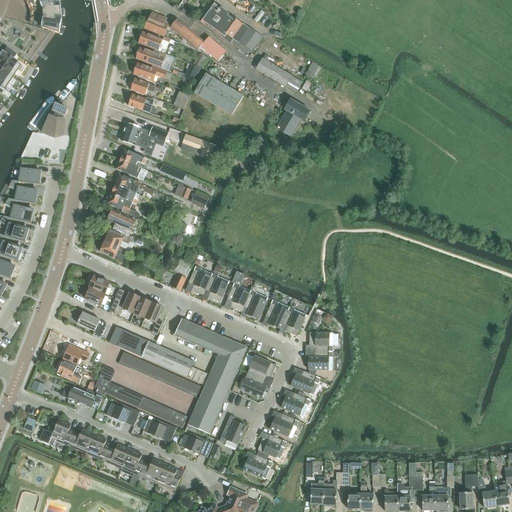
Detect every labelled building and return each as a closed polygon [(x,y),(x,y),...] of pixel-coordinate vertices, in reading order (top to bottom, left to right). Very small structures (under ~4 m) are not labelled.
[(60,5),(58,0),(39,0),(43,9),(60,5)] [(248,29),(244,26),(229,16),(226,12),(211,1),(196,20),(216,34),(248,55),(249,53),(251,54),(251,53),(262,39),(248,29)] [(62,19),(60,5),(43,9),(44,18),(62,19)] [(150,19),(149,19),(147,23),(145,24),(144,27),(145,28),(144,30),(164,37),(170,24),(166,22),(167,19),(152,13),(150,19)] [(59,34),(62,19),(44,18),(42,28),(57,33),(59,34)] [(178,20),(170,29),(194,48),(206,54),(207,53),(219,62),(227,53),(209,38),(205,43),(178,20)] [(163,41),(143,33),(141,38),(140,38),(139,41),(139,42),(139,44),(153,49),(155,44),(161,47),(163,41)] [(136,58),(136,60),(150,65),(152,60),(158,62),(161,53),(156,51),(155,54),(140,49),(138,53),(137,54),(136,57),(136,58)] [(12,77),(20,65),(1,52),(0,52),(0,69),(2,71),(12,77)] [(262,59),(256,70),(293,93),(300,82),(262,59)] [(136,69),(134,69),(133,72),(134,74),(134,75),(148,81),(150,75),(156,77),(157,73),(165,76),(166,71),(154,66),(152,70),(137,64),(136,69)] [(8,84),(12,77),(2,71),(0,69),(0,87),(4,90),(8,84)] [(206,75),(194,94),(232,116),(243,97),(206,75)] [(155,87),(135,80),(133,85),(132,85),(131,88),(132,89),(131,91),(146,96),(147,90),(153,92),(154,90),(155,87)] [(304,81),(300,89),(305,91),(309,83),(304,81)] [(311,84),(307,92),(312,95),(316,87),(311,84)] [(128,106),(143,111),(144,106),(150,108),(152,102),(132,95),(131,100),(129,100),(128,104),(129,105),(128,106)] [(287,112),(277,129),(290,137),(300,120),(305,122),(311,113),(291,101),(285,111),(287,112)] [(43,134),(35,133),(33,133),(21,159),(49,162),(59,163),(65,163),(68,150),(70,137),(65,136),(66,121),(63,120),(64,117),(66,118),(69,110),(64,108),(63,109),(62,108),(62,107),(57,105),(53,113),(55,113),(53,118),(50,117),(43,134)] [(151,138),(164,143),(168,133),(153,128),(151,133),(128,124),(122,142),(135,146),(134,147),(146,151),(151,138)] [(213,146),(186,136),(184,144),(202,151),(200,157),(208,159),(213,146)] [(225,154),(212,150),(209,156),(223,161),(225,154)] [(144,165),(146,160),(125,151),(121,160),(136,167),(138,162),(144,165)] [(134,171),(136,167),(121,160),(117,170),(138,179),(140,174),(134,171)] [(22,164),(19,182),(19,183),(34,185),(40,186),(42,173),(36,172),(37,165),(22,164)] [(116,185),(139,196),(142,190),(144,191),(144,192),(152,196),(154,191),(120,176),(116,185)] [(18,191),(16,200),(16,201),(31,204),(36,205),(39,192),(33,191),(34,185),(19,183),(19,182),(12,181),(9,187),(18,191)] [(137,201),(139,196),(116,185),(111,195),(112,195),(132,204),(134,200),(137,201)] [(130,210),(132,204),(112,195),(111,196),(110,195),(108,196),(107,199),(107,201),(109,201),(108,204),(122,211),(122,212),(139,220),(140,217),(139,213),(132,211),(130,210)] [(13,210),(11,219),(26,223),(31,224),(34,211),(29,210),(31,204),(16,201),(16,200),(9,199),(5,205),(13,210)] [(172,207),(183,212),(184,210),(186,205),(174,200),(172,207)] [(137,229),(141,221),(134,218),(133,220),(112,211),(111,215),(109,215),(108,218),(108,219),(107,221),(121,227),(131,232),(133,227),(137,229)] [(8,228),(6,236),(5,237),(20,241),(20,242),(25,243),(29,231),(24,229),(26,223),(11,219),(4,217),(0,223),(8,228)] [(183,224),(181,223),(180,226),(171,222),(170,224),(167,231),(166,233),(168,234),(187,242),(192,230),(193,228),(187,226),(183,224)] [(107,235),(104,241),(120,248),(122,241),(128,244),(131,240),(110,230),(108,236),(107,235)] [(0,243),(2,245),(0,251),(0,254),(13,260),(18,262),(23,249),(18,247),(20,242),(20,241),(5,237),(6,236),(0,234),(0,243)] [(120,248),(104,241),(102,247),(103,247),(100,252),(120,262),(123,257),(117,254),(120,248)] [(0,275),(5,278),(10,280),(16,268),(11,266),(13,260),(0,254),(0,275)] [(204,296),(206,291),(213,275),(196,267),(189,284),(194,286),(192,291),(204,296)] [(172,288),(181,292),(186,279),(178,275),(172,288)] [(213,275),(206,291),(211,293),(209,299),(220,304),(230,282),(213,275)] [(89,289),(90,289),(105,295),(110,284),(94,277),(92,282),(91,283),(90,286),(90,287),(89,289)] [(242,313),(244,308),(252,291),(234,284),(227,300),(233,303),(230,308),(242,313)] [(90,289),(90,290),(89,290),(87,294),(88,295),(86,300),(101,307),(106,295),(105,295),(90,289)] [(125,292),(120,290),(114,301),(120,303),(125,292)] [(252,291),(244,308),(249,310),(247,315),(259,320),(268,299),(252,291)] [(123,310),(134,314),(141,299),(140,298),(140,297),(136,296),(135,296),(130,294),(125,305),(123,310)] [(134,314),(145,319),(152,304),(151,303),(151,302),(147,300),(146,301),(141,299),(134,314)] [(120,303),(114,301),(110,312),(115,314),(120,303)] [(281,330),(283,325),(290,308),(273,301),(266,317),(271,320),(269,325),(281,330)] [(125,305),(120,303),(115,314),(120,317),(123,310),(125,305)] [(145,319),(156,324),(157,324),(158,321),(163,308),(158,306),(158,305),(154,304),(153,304),(152,304),(145,319)] [(290,308),(283,325),(288,327),(286,332),(297,337),(307,316),(290,308)] [(100,321),(83,313),(77,324),(94,332),(92,336),(101,340),(106,329),(98,326),(100,321)] [(216,361),(220,363),(218,369),(213,367),(188,426),(210,435),(248,348),(182,319),(175,336),(219,355),(216,361)] [(157,324),(156,324),(153,332),(158,335),(163,323),(158,321),(157,324)] [(133,335),(124,331),(117,347),(126,351),(133,335)] [(315,346),(315,352),(333,353),(333,334),(310,333),(309,346),(315,346)] [(141,338),(133,335),(126,351),(134,354),(141,338)] [(120,341),(112,338),(110,344),(117,347),(120,341)] [(141,338),(134,354),(142,358),(150,342),(141,338)] [(150,342),(142,358),(187,378),(194,362),(150,342)] [(64,360),(78,366),(81,359),(86,362),(89,355),(70,346),(64,360)] [(333,353),(315,352),(315,358),(309,358),(309,370),(332,371),(333,353)] [(135,358),(124,353),(121,359),(132,363),(135,358)] [(255,357),(248,374),(264,381),(266,375),(272,378),(277,366),(255,357)] [(130,369),(135,371),(140,360),(135,358),(132,363),(130,369)] [(121,359),(119,364),(130,369),(132,363),(121,359)] [(135,371),(141,374),(146,363),(140,360),(135,371)] [(77,368),(63,362),(59,362),(56,370),(58,372),(58,373),(62,375),(61,377),(80,385),(82,378),(74,374),(77,368)] [(141,374),(146,376),(151,365),(146,363),(141,374)] [(146,376),(152,379),(157,368),(151,365),(146,376)] [(205,370),(194,366),(190,375),(201,380),(205,370)] [(110,383),(115,372),(103,367),(99,378),(110,383)] [(152,379),(157,381),(162,370),(157,368),(152,379)] [(157,381),(163,383),(168,373),(162,370),(157,381)] [(291,387),(313,396),(320,379),(304,372),(302,377),(296,375),(291,387)] [(163,383),(168,386),(173,375),(168,373),(163,383)] [(264,381),(248,374),(240,391),(262,400),(267,388),(262,386),(264,381)] [(174,388),(179,377),(173,375),(168,386),(174,388)] [(179,391),(184,380),(179,377),(174,388),(179,391)] [(94,389),(98,391),(97,394),(104,397),(105,394),(110,383),(99,378),(94,389)] [(185,393),(190,382),(184,380),(179,391),(185,393)] [(190,396),(195,385),(190,382),(185,393),(190,396)] [(121,388),(110,383),(105,394),(116,399),(121,388)] [(196,398),(201,387),(195,385),(190,396),(196,398)] [(97,394),(96,397),(73,388),(68,399),(91,409),(92,407),(98,410),(97,410),(98,410),(104,397),(97,394)] [(121,388),(116,399),(127,404),(132,393),(121,388)] [(127,404),(138,409),(143,398),(132,393),(127,404)] [(282,409),(303,418),(311,401),(294,394),(292,399),(287,397),(282,409)] [(138,409),(144,411),(149,400),(143,398),(138,409)] [(144,411),(149,414),(154,403),(149,400),(144,411)] [(107,416),(134,427),(140,412),(118,403),(118,404),(117,406),(112,404),(107,416)] [(149,414),(155,416),(160,405),(154,403),(149,414)] [(155,416),(160,418),(165,407),(160,405),(155,416)] [(160,418),(166,421),(171,410),(165,407),(160,418)] [(166,421),(171,423),(176,412),(171,410),(166,421)] [(171,423),(177,426),(182,415),(176,412),(171,423)] [(187,417),(182,415),(177,426),(183,428),(187,417)] [(270,430),(292,439),(300,422),(283,415),(281,421),(275,418),(270,430)] [(143,432),(171,443),(177,429),(155,419),(154,420),(155,420),(153,422),(148,420),(143,432)] [(32,420),(29,425),(38,429),(40,423),(32,420)] [(45,437),(69,447),(75,433),(69,431),(72,425),(59,420),(57,425),(51,423),(45,437)] [(220,441),(237,449),(246,427),(235,422),(232,427),(227,425),(220,441)] [(69,447),(87,454),(95,435),(83,430),(80,435),(75,433),(69,447)] [(180,447),(207,459),(213,444),(191,434),(191,435),(190,437),(185,435),(180,447)] [(87,454),(104,462),(110,448),(105,446),(107,440),(95,435),(87,454)] [(258,451),(280,460),(287,443),(271,436),(268,441),(263,439),(258,451)] [(104,462),(122,469),(130,450),(118,445),(116,450),(110,448),(104,462)] [(140,477),(145,463),(140,461),(142,455),(130,450),(122,469),(140,477)] [(254,461),(249,459),(244,471),(266,480),(273,463),(256,456),(254,461)] [(146,463),(140,477),(157,484),(165,465),(153,460),(151,465),(146,463)] [(157,484),(175,492),(181,478),(175,476),(178,470),(166,465),(157,484)] [(495,492),(497,507),(510,505),(507,485),(511,483),(511,480),(511,472),(505,473),(506,482),(493,484),(494,492),(495,492)] [(465,493),(460,494),(460,510),(472,510),(472,488),(477,487),(477,482),(478,475),(465,475),(466,491),(465,493)] [(336,486),(336,482),(333,482),(333,485),(324,485),(324,490),(323,505),(336,506),(337,486),(336,486)] [(477,487),(477,488),(478,496),(482,495),(484,509),(497,507),(495,492),(494,492),(487,493),(483,482),(477,482),(477,487)] [(318,485),(312,485),(312,484),(311,484),(310,505),(323,505),(324,490),(324,485),(318,485)] [(422,496),(422,511),(436,511),(435,496),(435,491),(435,485),(429,485),(429,491),(430,491),(430,496),(422,496)] [(216,506),(201,511),(254,511),(258,504),(250,501),(246,499),(247,495),(231,488),(228,495),(231,496),(226,506),(223,508),(222,509),(218,511),(216,506)] [(361,489),(361,495),(360,510),(366,510),(366,511),(373,511),(373,510),(374,495),(368,495),(367,489),(361,489)] [(385,490),(384,511),(387,511),(398,511),(397,497),(398,497),(398,493),(391,493),(385,490)] [(441,491),(435,491),(435,496),(436,511),(448,511),(448,496),(447,496),(447,491),(441,491)] [(347,509),(360,510),(361,495),(348,494),(347,509)] [(398,497),(397,497),(398,511),(411,511),(411,497),(398,497)]
